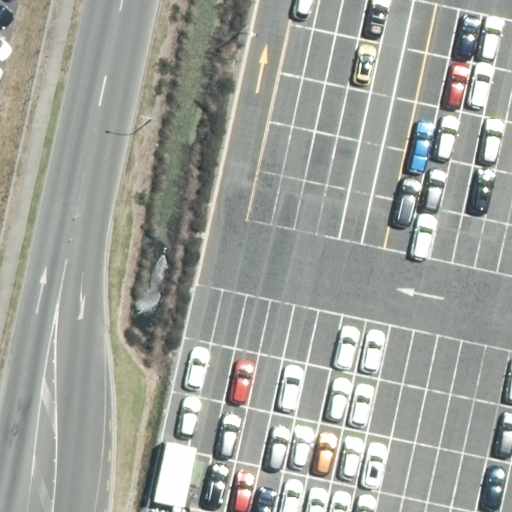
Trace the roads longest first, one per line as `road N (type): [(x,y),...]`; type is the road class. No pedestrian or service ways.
road 1 (tertiary): [(94,76),(70,348),(74,511)]
road 2 (tertiary): [(0,486),(59,153),(94,76)]
